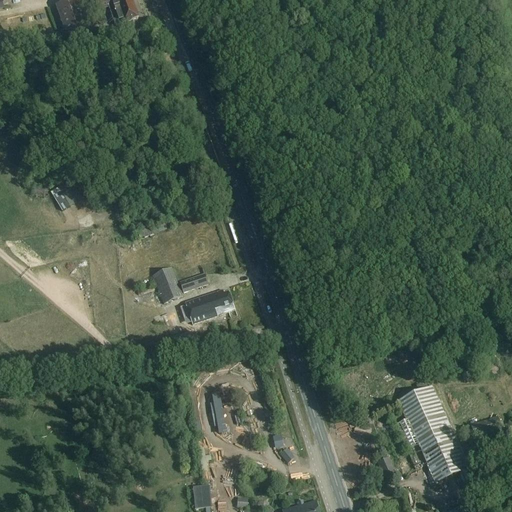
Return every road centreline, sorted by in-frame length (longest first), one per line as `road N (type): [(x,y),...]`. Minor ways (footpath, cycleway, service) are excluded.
road 1 (primary): [(347,511),(249,215),(166,0)]
road 2 (track): [(271,333),(0,376)]
